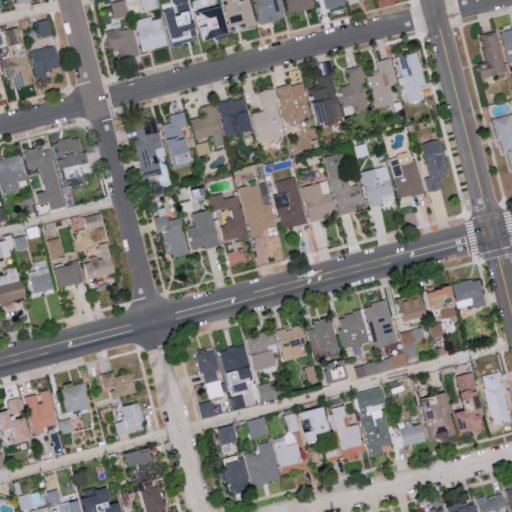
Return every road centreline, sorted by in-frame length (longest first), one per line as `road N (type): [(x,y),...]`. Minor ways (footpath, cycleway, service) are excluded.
road 1 (residential): [(0,130),(503,0)]
road 2 (residential): [(0,362),(494,238)]
road 3 (residential): [(151,323),(70,0)]
road 4 (tertiary): [(511,304),(433,0)]
road 5 (residential): [(307,511),(511,457)]
road 6 (residential): [(151,323),(198,511)]
